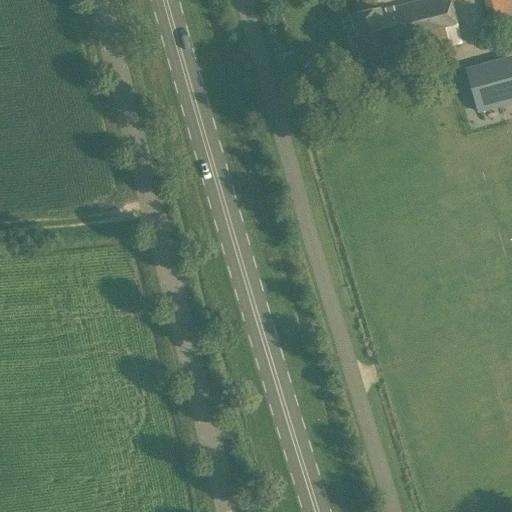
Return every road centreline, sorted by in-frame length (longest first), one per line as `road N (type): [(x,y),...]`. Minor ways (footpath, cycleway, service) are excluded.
road 1 (primary): [(317,511),(165,0)]
road 2 (unclassified): [(391,511),(243,0)]
road 3 (unclassified): [(224,511),(94,0)]
